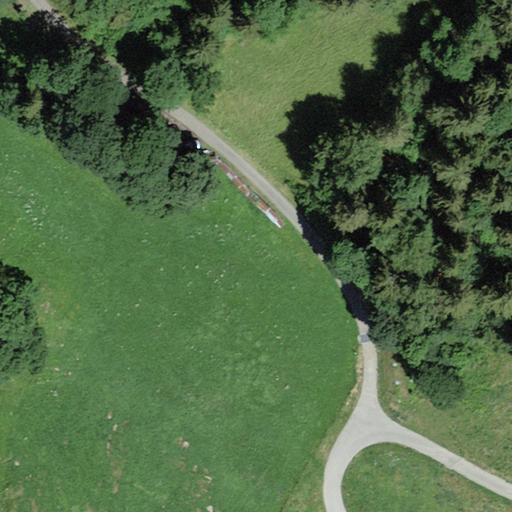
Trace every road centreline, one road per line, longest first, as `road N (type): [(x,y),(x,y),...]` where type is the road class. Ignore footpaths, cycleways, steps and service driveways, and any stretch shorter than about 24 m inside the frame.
road 1 (track): [(370,428),(373,370),(355,294),(306,229),(242,164),(70,35),(38,0)]
road 2 (residential): [(335,511),(339,457),(370,428),(469,470)]
